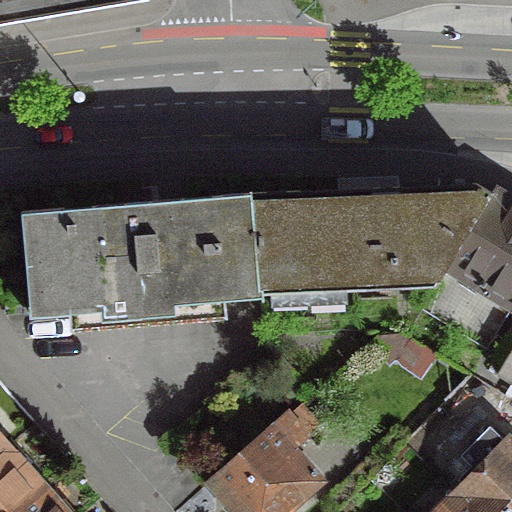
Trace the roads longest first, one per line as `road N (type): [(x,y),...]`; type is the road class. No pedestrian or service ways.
road 1 (primary): [(0,114),(268,89)]
road 2 (primary): [(268,89),(511,104)]
road 3 (residential): [(0,355),(142,511)]
